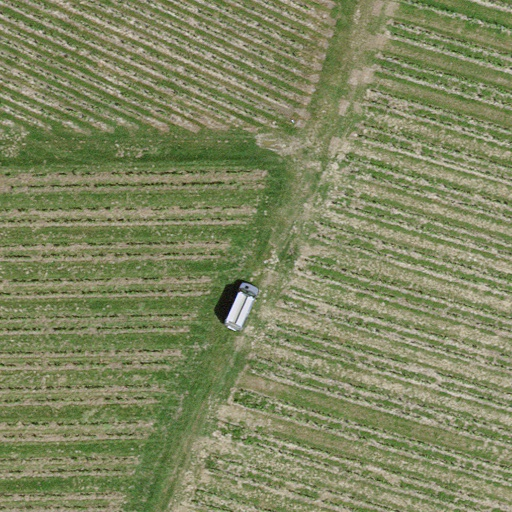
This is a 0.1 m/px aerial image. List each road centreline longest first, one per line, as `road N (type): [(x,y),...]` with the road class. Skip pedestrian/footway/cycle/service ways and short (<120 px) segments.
road 1 (track): [(149,511),(258,257),(318,147),(0,153)]
road 2 (track): [(361,0),(318,147)]
